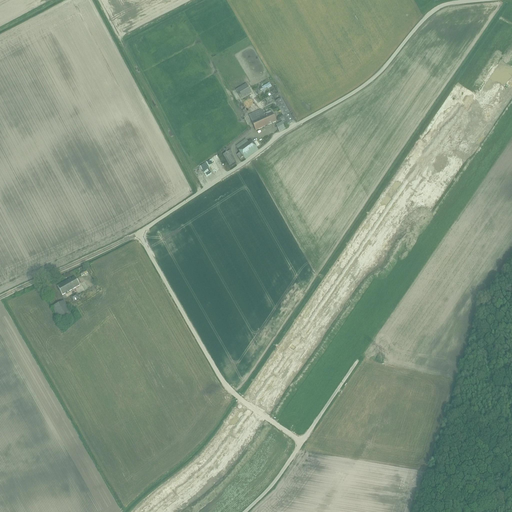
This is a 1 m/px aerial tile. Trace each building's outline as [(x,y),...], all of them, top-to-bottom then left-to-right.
[(247,84),(236,90),(242,99),(253,93),(247,84)] [(294,121),(281,98),(275,102),(288,124),(294,121)] [(277,122),(273,113),(272,111),(264,115),(262,110),(249,115),(256,131),(277,122)] [(286,128),(285,125),(283,121),(276,125),(279,132),(286,128)] [(240,153),(237,155),(240,160),(244,157),(245,159),(258,150),(256,147),(259,145),(256,141),(253,143),(251,141),(248,143),(246,139),(236,146),(240,153)] [(223,155),(226,160),(230,166),(236,163),(230,151),(223,155)] [(217,174),(224,170),(217,159),(210,163),(217,174)] [(58,286),(62,295),(80,286),(76,278),(71,280),(70,279),(58,286)] [(72,316),(64,302),(53,307),(61,322),(72,316)]
